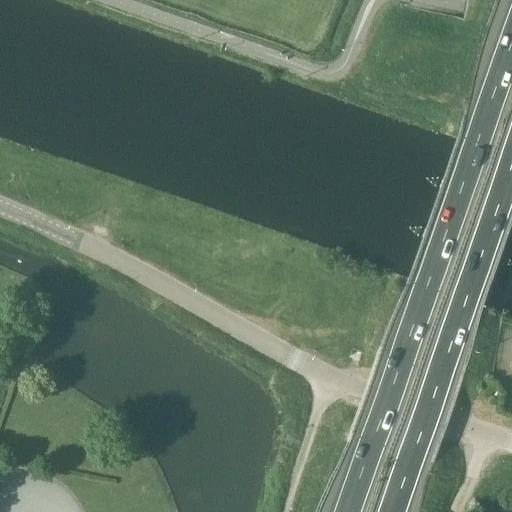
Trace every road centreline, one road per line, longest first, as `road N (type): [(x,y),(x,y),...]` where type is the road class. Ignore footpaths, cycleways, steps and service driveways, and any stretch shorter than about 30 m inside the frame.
road 1 (unclassified): [(511,443),(325,375),(80,242),(0,208)]
road 2 (motorway): [(511,42),(347,511)]
road 3 (motorway): [(389,511),(511,152)]
